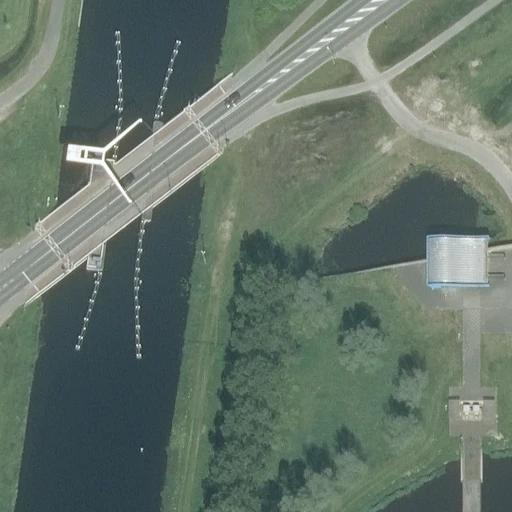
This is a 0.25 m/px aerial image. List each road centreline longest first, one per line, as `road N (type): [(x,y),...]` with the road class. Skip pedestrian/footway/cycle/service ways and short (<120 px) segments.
road 1 (secondary): [(0,287),(335,32),(390,0)]
road 2 (track): [(184,511),(217,262),(245,207)]
road 3 (track): [(245,207),(400,118)]
road 4 (unclassified): [(0,100),(42,64),(56,0)]
